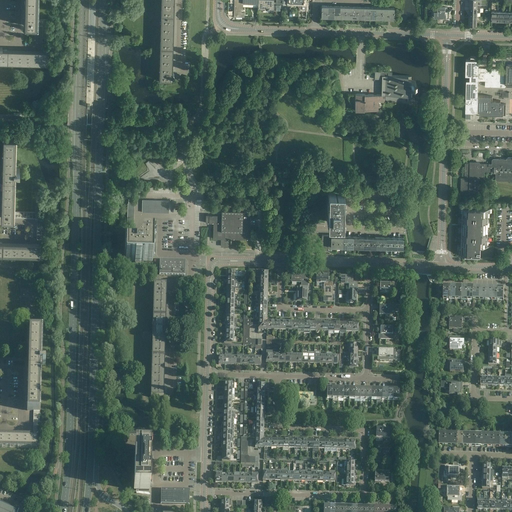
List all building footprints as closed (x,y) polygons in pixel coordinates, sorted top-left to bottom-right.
[(25,26),(38,26),(42,26),(49,26),(49,20),(38,19),(38,0),(24,0),(25,1),(25,6),(25,9),(25,14),(24,14),(24,17),(25,17),(25,22),(24,22),(24,26),(25,26)] [(160,68),(159,76),(159,80),(172,80),(172,76),(173,76),(174,75),(174,74),(174,73),(173,73),(173,72),(173,71),(172,70),(173,0),(161,0),(161,3),(161,7),(161,11),(160,15),(161,15),(161,19),(160,19),(160,23),(161,23),(161,27),(160,27),(160,31),(161,31),(160,39),(160,43),(160,47),(159,52),(160,52),(160,55),(159,55),(159,60),(160,60),(160,64),(159,64),(159,68),(160,68)] [(258,5),(258,0),(234,0),(235,4),(234,4),(234,17),(244,17),(244,13),(241,12),(241,9),(243,9),(243,3),(248,3),(248,4),(258,5)] [(258,0),(258,5),(258,7),(265,8),(265,10),(269,10),(269,9),(273,9),(273,0),(258,0)] [(288,0),(289,0),(289,3),(302,3),(302,9),(306,9),(306,4),(304,4),(304,2),(303,2),(303,0),(288,0)] [(449,12),(447,12),(445,12),(445,7),(433,6),(433,12),(434,12),(434,17),(442,18),(449,18),(449,12)] [(480,7),(477,7),(469,7),(469,16),(477,17),(477,13),(480,13),(480,7)] [(384,8),(381,8),(381,13),(381,18),(383,18),(391,19),(394,19),(394,8),(391,8),(384,8)] [(477,26),(477,17),(469,16),(469,25),(477,26)] [(48,51),(8,50),(8,48),(0,47),(0,62),(48,64),(48,51)] [(470,60),(468,60),(466,60),(466,75),(470,75),(470,80),(466,80),(466,81),(467,81),(466,104),(466,111),(465,112),(475,112),(477,112),(481,112),(481,114),(506,115),(507,104),(502,103),(502,101),(494,100),(494,96),(478,96),(478,80),(485,81),(485,86),(486,86),(500,86),(500,87),(508,87),(508,84),(511,84),(511,68),(503,68),(503,69),(486,68),(485,71),(483,71),(478,70),(478,68),(478,60),(479,60),(476,60),(476,57),(477,57),(470,56),(470,57),(470,60)] [(375,71),(375,75),(375,79),(380,79),(382,79),(381,90),(381,95),(355,94),(355,98),(355,99),(355,104),(355,105),(355,109),(378,110),(378,100),(388,100),(388,101),(391,101),(391,100),(395,100),(395,102),(397,102),(398,101),(409,101),(409,98),(412,98),(412,94),(413,94),(413,89),(414,89),(414,85),(416,85),(416,81),(414,81),(414,80),(411,80),(411,76),(392,76),(392,71),(388,71),(388,72),(380,72),(380,71),(375,71)] [(1,218),(7,218),(14,218),(15,218),(15,211),(16,172),(19,173),(20,169),(16,169),(17,137),(17,136),(3,136),(3,161),(3,165),(2,165),(2,169),(3,169),(2,169),(2,170),(3,170),(3,173),(2,175),(2,176),(2,179),(2,180),(2,184),(2,185),(2,188),(2,192),(2,193),(2,195),(2,196),(2,199),(2,201),(2,203),(1,203),(1,204),(2,204),(2,205),(1,205),(2,205),(2,207),(2,209),(1,211),(1,213),(1,214),(1,215),(2,215),(1,217),(1,218)] [(461,194),(471,194),(484,195),(484,172),(492,172),(493,173),(495,173),(496,174),(496,179),(497,180),(502,180),(502,181),(511,180),(511,156),(508,157),(507,158),(507,159),(504,159),(504,158),(500,158),(500,159),(493,159),(492,160),(492,164),(489,164),(471,163),(471,164),(468,164),(468,163),(465,163),(465,178),(461,178),(461,194)] [(338,189),(333,189),(328,189),(327,222),(342,222),(343,189),(338,189)] [(493,256),(494,249),(494,246),(487,245),(488,213),(490,213),(491,208),(460,208),(460,212),(463,212),(462,249),(459,249),(459,255),(469,255),(493,256)] [(240,211),(240,210),(240,211),(235,211),(235,210),(235,211),(230,210),(229,210),(224,210),(222,210),(222,213),(221,213),(222,213),(222,215),(219,215),(216,215),(214,215),(206,215),(206,223),(211,223),(213,223),(213,225),(213,226),(213,231),(213,236),(213,239),(216,239),(221,239),(221,247),(229,247),(229,239),(230,239),(230,240),(231,240),(231,239),(236,239),(237,239),(242,239),(247,239),(247,240),(247,239),(249,239),(250,237),(250,230),(250,225),(250,220),(250,215),(243,215),(243,213),(242,213),(242,211),(240,211)] [(44,212),(32,212),(32,218),(35,218),(37,219),(38,219),(37,222),(44,222),(44,212)] [(152,262),(152,235),(127,234),(126,262),(152,262)] [(331,237),(328,237),(328,235),(322,235),(322,236),(322,250),(321,250),(328,250),(328,246),(331,246),(331,237)] [(336,248),(337,236),(337,235),(331,235),(331,237),(331,246),(328,246),(328,250),(331,250),(331,248),(336,248)] [(0,255),(43,257),(43,244),(3,243),(3,240),(0,240),(0,255)] [(185,261),(160,260),(159,275),(185,276),(185,261)] [(302,283),(301,286),(307,286),(307,279),(305,279),(305,275),(298,275),(297,275),(292,275),(292,276),(291,276),(291,278),(292,278),(292,283),(302,283)] [(324,283),(324,287),(332,287),(332,283),(327,283),(327,281),(328,281),(328,276),(313,275),(313,279),(316,279),(316,283),(324,283)] [(349,284),(349,288),(357,288),(357,284),(352,284),(353,276),(341,276),(341,284),(349,284)] [(380,283),(380,289),(379,293),(394,294),(394,290),(395,290),(402,290),(402,291),(402,282),(392,281),(392,282),(394,282),(394,284),(380,283)] [(166,285),(154,284),(154,289),(153,289),(153,292),(153,297),(153,300),(153,305),(153,308),(153,313),(152,313),(152,316),(153,316),(153,321),(152,321),(152,325),(153,325),(152,329),(152,333),(152,337),(152,341),(152,345),(151,349),(152,349),(152,353),(151,353),(151,357),(152,357),(152,361),(151,361),(151,365),(151,369),(151,373),(151,377),(151,381),(151,385),(150,385),(150,389),(151,389),(151,393),(150,393),(150,397),(151,397),(163,398),(163,397),(163,393),(164,392),(165,394),(167,392),(164,389),(164,385),(166,295),(166,289),(166,285)] [(307,301),(307,286),(301,286),(300,286),(300,290),(297,290),(297,301),(307,301)] [(332,302),(332,287),(324,287),(324,302),(332,302)] [(356,303),(357,288),(349,288),(349,302),(356,303)] [(379,309),(379,315),(393,316),(393,312),(399,312),(399,306),(397,306),(397,303),(386,303),(386,306),(381,306),(381,309),(379,309)] [(455,319),(455,316),(449,316),(449,329),(454,329),(454,332),(457,333),(458,332),(458,331),(458,332),(458,330),(462,330),(462,326),(464,326),(465,318),(457,318),(457,319),(455,319)] [(268,330),(268,321),(266,321),(266,320),(258,320),(258,326),(258,329),(268,330)] [(378,335),(378,339),(394,340),(394,333),(392,333),(392,328),(380,328),(380,335),(378,335)] [(27,411),(33,411),(40,411),(41,365),(42,365),(45,365),(45,361),(42,361),(42,362),(42,330),(43,329),(29,329),(28,360),(28,363),(29,363),(29,366),(28,365),(28,391),(28,394),(27,400),(28,400),(27,402),(27,408),(27,410),(27,411)] [(448,337),(448,338),(448,343),(450,343),(450,350),(457,351),(457,352),(457,351),(462,351),(462,348),(464,348),(464,344),(462,344),(462,338),(448,337)] [(396,350),(378,349),(378,357),(380,357),(380,360),(395,361),(396,350)] [(452,362),(452,360),(448,359),(448,364),(450,364),(450,372),(463,372),(463,362),(452,362)] [(463,384),(452,384),(451,384),(451,386),(450,386),(449,389),(449,394),(454,394),(454,395),(459,396),(459,395),(462,395),(462,391),(463,391),(463,384)] [(376,438),(389,439),(390,429),(385,428),(385,427),(384,427),(383,427),(383,428),(382,428),(379,428),(379,429),(380,429),(380,431),(376,430),(376,438)] [(38,436),(37,436),(0,434),(0,447),(38,449),(38,436)] [(264,448),(264,440),(263,440),(263,438),(255,438),(255,447),(264,448)] [(149,491),(150,464),(150,448),(136,448),(135,452),(134,490),(149,491)] [(375,450),(375,460),(375,463),(380,464),(380,460),(389,461),(389,451),(384,450),(384,449),(379,449),(379,450),(375,450)] [(248,464),(249,458),(249,457),(248,458),(247,456),(248,455),(247,455),(247,456),(241,456),(241,463),(248,464)] [(158,468),(159,472),(168,470),(167,466),(163,467),(162,461),(158,462),(159,468),(158,468)] [(459,476),(459,470),(461,470),(461,465),(458,465),(458,463),(453,463),(453,466),(445,466),(445,471),(447,471),(447,476),(459,476)] [(389,473),(375,472),(374,482),(374,486),(375,486),(375,484),(381,484),(381,482),(388,483),(389,473)] [(447,497),(448,498),(448,501),(462,501),(462,493),(460,494),(459,492),(460,492),(460,491),(460,488),(447,487),(447,488),(447,497)] [(189,490),(185,490),(161,489),(161,504),(189,505),(189,490)]
